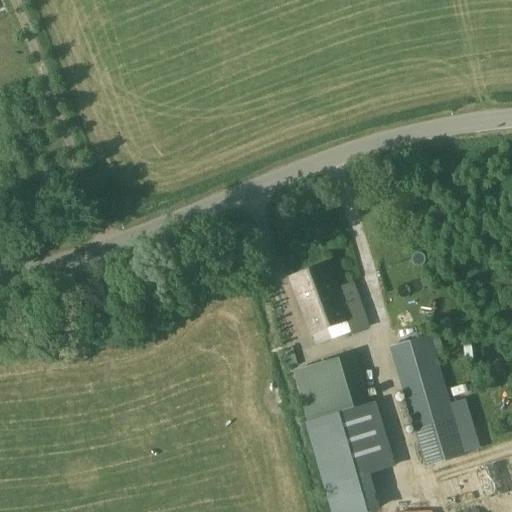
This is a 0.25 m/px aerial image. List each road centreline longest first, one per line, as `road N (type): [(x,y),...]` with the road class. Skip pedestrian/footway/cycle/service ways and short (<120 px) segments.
road 1 (unclassified): [(511,118),(360,149),(0,275)]
road 2 (track): [(106,244),(16,0)]
